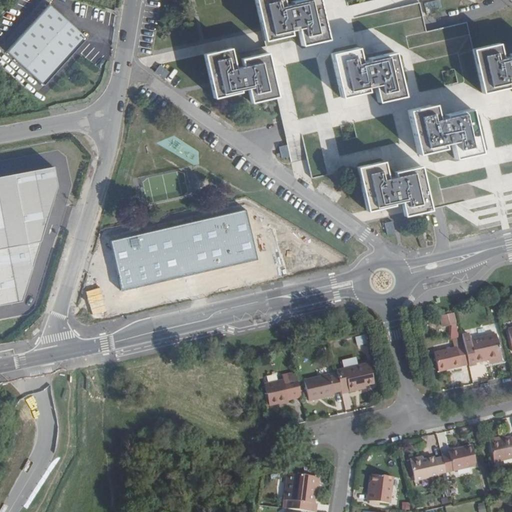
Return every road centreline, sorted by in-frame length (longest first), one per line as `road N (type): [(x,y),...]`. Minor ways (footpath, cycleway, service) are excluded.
road 1 (tertiary): [(357,283),(57,352)]
road 2 (residential): [(123,59),(365,233)]
road 3 (unclassified): [(57,352),(54,330),(114,113)]
